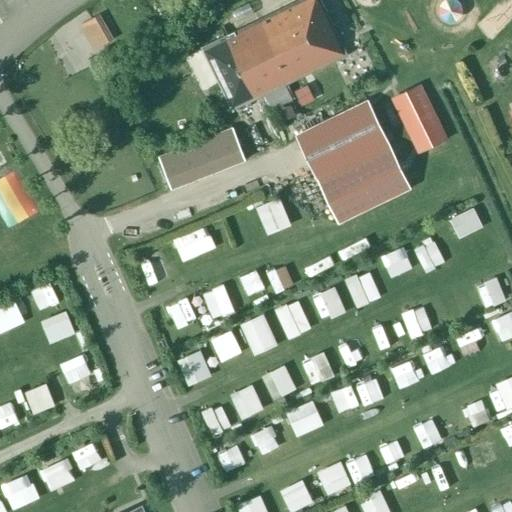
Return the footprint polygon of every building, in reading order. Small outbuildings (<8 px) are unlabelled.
[(283,85),(347,55),(324,9),(320,11),(314,0),(296,0),(201,48),(232,110),(263,94),(270,109),(291,99),(283,85)] [(98,15),(80,26),(93,48),(111,37),(98,15)] [(446,138),(419,84),(389,98),(416,152),(446,138)] [(316,179),(388,144),(367,100),(294,136),(316,179)] [(287,106),(282,109),(277,111),(282,121),(294,115),(289,105),(287,106)] [(246,160),(232,127),(158,156),(172,188),(246,160)] [(408,186),(388,144),(316,179),(336,221),(408,186)] [(0,183),(0,225),(3,234),(27,224),(9,179),(0,183)] [(279,197),(255,207),(268,237),(292,226),(279,197)] [(448,219),(458,239),(483,227),(473,207),(448,219)] [(174,238),(182,262),(215,250),(206,226),(174,238)] [(413,247),(425,275),(445,266),(434,238),(413,247)] [(388,270),(408,260),(402,247),(382,257),(388,270)] [(136,261),(148,290),(167,282),(155,253),(136,261)] [(256,269),(239,277),(247,296),(264,288),(256,269)] [(265,276),(274,293),(283,289),(275,271),(265,276)] [(346,282),(357,308),(380,298),(370,272),(346,282)] [(485,309),(505,302),(496,279),(477,287),(485,309)] [(39,288),(49,311),(59,307),(49,284),(39,288)] [(212,320),(234,311),(224,285),(202,294),(212,320)] [(336,286),(315,292),(324,321),(345,315),(336,286)] [(297,299),(275,310),(289,340),(312,329),(297,299)] [(0,304),(0,332),(20,323),(9,300),(0,304)] [(411,337),(431,330),(423,306),(402,313),(411,337)] [(511,309),(493,317),(501,338),(511,333),(511,309)] [(40,321),(49,344),(74,334),(66,311),(40,321)] [(159,319),(167,341),(186,333),(178,312),(159,319)] [(231,329),(210,338),(221,363),(242,354),(231,329)] [(455,337),(465,357),(482,349),(473,329),(455,337)] [(431,365),(446,359),(441,347),(426,353),(431,365)] [(185,384),(209,379),(203,350),(179,356),(185,384)] [(324,351),(301,360),(310,382),(333,373),(324,351)] [(390,364),(399,385),(418,377),(409,356),(390,364)] [(285,364),(262,374),(273,399),(296,388),(285,364)] [(91,367),(68,375),(76,397),(99,389),(91,367)] [(374,374),(353,384),(363,404),(383,395),(374,374)] [(252,382),(231,391),(243,417),(264,408),(252,382)] [(25,389),(31,411),(53,406),(48,383),(25,389)] [(329,395),(340,419),(358,410),(347,387),(329,395)] [(487,400),(494,413),(511,403),(511,402),(505,390),(487,400)] [(285,410),(297,435),(324,423),(312,398),(285,410)] [(463,407),(468,425),(489,420),(484,401),(463,407)] [(0,430),(20,421),(12,402),(0,406),(0,430)] [(212,430),(229,422),(222,406),(204,414),(212,430)] [(421,444),(439,436),(431,419),(413,427),(421,444)] [(260,453),(279,444),(270,424),(251,433),(260,453)] [(388,465),(397,460),(387,441),(378,446),(388,465)] [(91,442),(72,451),(82,474),(101,465),(91,442)] [(239,445),(218,451),(225,473),(246,467),(239,445)] [(476,474),(495,466),(486,445),(468,453),(476,474)] [(427,457),(435,482),(455,476),(447,451),(427,457)] [(354,480),(373,472),(364,452),(345,460),(354,480)] [(50,492),(75,480),(65,457),(39,469),(50,492)] [(317,470),(327,491),(350,481),(340,459),(317,470)] [(4,482),(13,507),(33,500),(25,475),(4,482)] [(302,476),(279,488),(290,510),(313,499),(302,476)] [(390,511),(381,491),(360,500),(365,511),(390,511)] [(241,511),(267,511),(261,492),(238,500),(241,511)]
